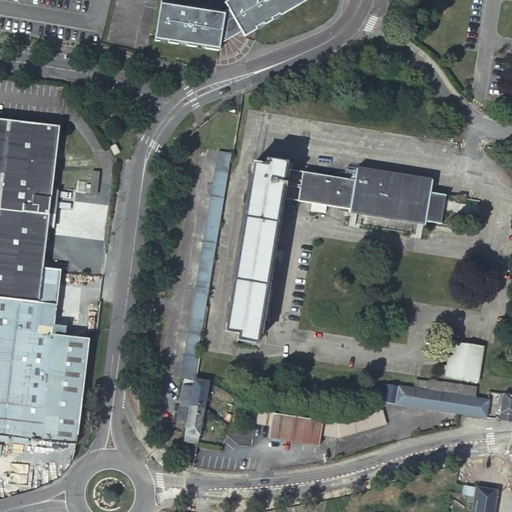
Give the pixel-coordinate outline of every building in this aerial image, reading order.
[(219,7),(167,0),(154,0),(150,33),(214,42),(219,7)] [(221,0),(224,5),(238,28),(240,32),(294,0),(221,0)] [(224,5),(219,7),(214,42),(231,31),(238,28),(224,5)] [(241,105),(233,103),(231,111),(239,112),(241,105)] [(0,297),(37,301),(41,266),(55,134),(57,134),(57,126),(50,125),(50,126),(0,120),(0,297)] [(218,151),(184,355),(197,357),(231,154),(218,151)] [(265,166),(252,164),(224,332),(238,334),(237,338),(255,341),(279,200),(347,211),(347,214),(423,227),(424,224),(473,233),(478,202),(428,193),(431,180),(355,168),(352,181),(284,169),(285,163),(266,160),(265,166)] [(89,183),(96,183),(98,169),(91,169),(89,183)] [(96,183),(89,183),(86,182),(85,185),(89,186),(89,191),(96,192),(96,183)] [(37,301),(34,327),(38,328),(38,332),(59,335),(60,323),(48,321),(54,267),(41,266),(37,301)] [(75,442),(76,437),(88,338),(59,335),(38,332),(38,328),(34,327),(37,301),(0,297),(0,433),(39,438),(75,442)] [(484,345),(452,341),(447,377),(478,382),(484,345)] [(181,378),(193,380),(197,357),(184,355),(181,378)] [(198,444),(209,381),(195,379),(193,387),(187,425),(185,442),(198,444)] [(414,389),(462,396),(476,398),(477,388),(431,381),(431,383),(416,380),(414,389)] [(187,425),(193,387),(181,385),(175,423),(187,425)] [(384,402),(459,414),(462,396),(414,389),(386,385),(384,402)] [(511,423),(511,395),(504,395),(502,406),(500,422),(511,423)] [(459,414),(486,418),(489,400),(476,398),(462,396),(459,414)] [(273,411),(257,409),(255,424),(271,426),(273,414),(273,411)] [(383,411),(336,423),(334,437),(340,438),(387,425),(383,411)] [(323,421),(273,414),(271,426),(269,439),(320,446),(321,436),(323,421)] [(334,437),(336,423),(323,421),(321,436),(334,437)] [(492,511),(496,489),(464,485),(463,494),(475,496),(472,511),(492,511)]
